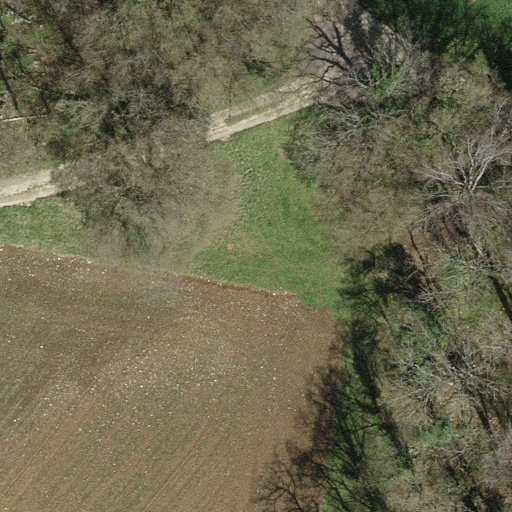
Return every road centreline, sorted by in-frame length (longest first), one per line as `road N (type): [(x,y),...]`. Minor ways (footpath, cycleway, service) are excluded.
road 1 (track): [(0,211),(64,189),(293,0)]
road 2 (track): [(319,0),(371,49),(511,139)]
